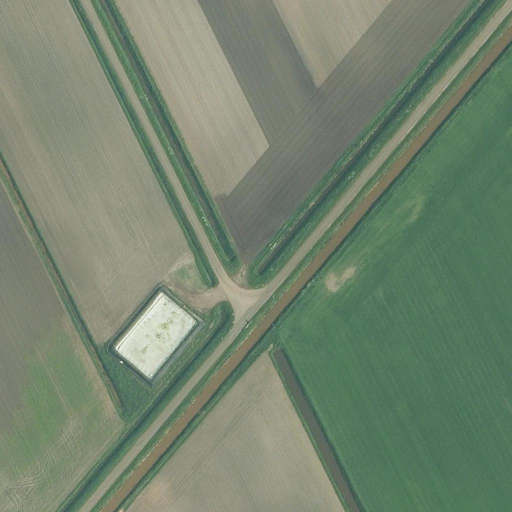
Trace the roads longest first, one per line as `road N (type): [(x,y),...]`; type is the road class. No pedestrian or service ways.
road 1 (unclassified): [(251,312),(511,3)]
road 2 (unclassified): [(251,312),(90,0)]
road 3 (unclassified): [(84,511),(251,312)]
